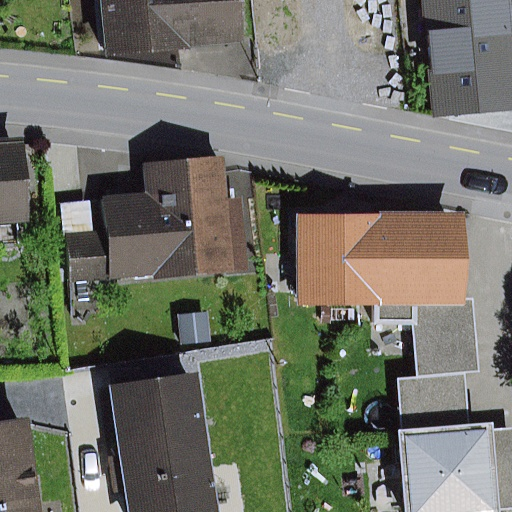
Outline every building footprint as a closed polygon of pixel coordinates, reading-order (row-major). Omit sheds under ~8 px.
[(95,0),(100,59),(233,47),(228,0),(95,0)] [(498,0),(420,0),(431,121),(511,114),(511,28),(501,29),(498,0)] [(19,145),(0,146),(0,234),(27,232),(19,145)] [(148,202),(94,204),(96,239),(74,240),(76,281),(242,273),(238,201),(225,202),(223,164),(146,167),(148,202)] [(456,216),(311,222),(314,295),(419,290),(424,390),(406,390),(409,439),(401,439),(405,511),(488,511),(484,431),(463,432),(460,372),(476,371),(472,302),(459,299),(456,216)] [(211,511),(192,373),(103,385),(120,511),(211,511)] [(34,511),(25,424),(0,426),(0,511),(34,511)]
